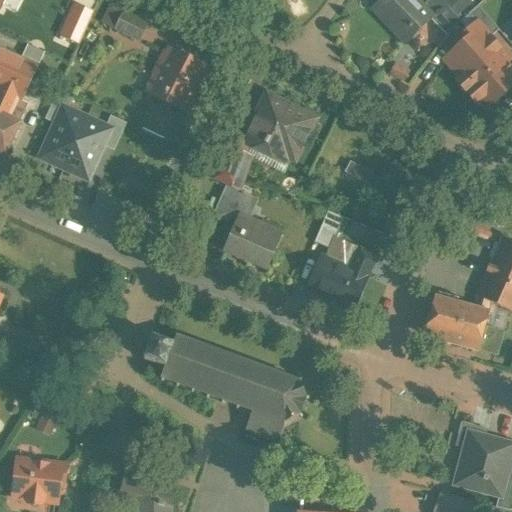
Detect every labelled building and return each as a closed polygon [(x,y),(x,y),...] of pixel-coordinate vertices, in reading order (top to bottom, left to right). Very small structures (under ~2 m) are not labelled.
[(384,0),(373,10),(405,43),(430,18),(413,0),(384,0)] [(461,21),(441,0),(435,0),(427,8),(451,33),(461,21)] [(149,24),(111,6),(103,24),(140,42),(149,24)] [(499,30),(478,6),(468,15),(477,25),(478,24),(490,38),(499,30)] [(490,38),(478,24),(477,25),(463,37),(467,42),(446,61),(487,108),(511,86),(511,72),(505,64),(509,60),(490,38)] [(0,154),(5,157),(20,123),(10,118),(19,99),(22,101),(38,66),(0,48),(0,154)] [(206,69),(171,51),(170,53),(167,51),(154,75),(158,77),(149,94),(184,111),(206,69)] [(315,120),(267,96),(266,97),(269,98),(257,122),(254,121),(243,143),(261,153),(263,149),(269,147),(294,160),(315,120)] [(61,106),(36,161),(88,184),(113,129),(61,106)] [(225,145),(214,179),(226,185),(234,189),(247,153),(225,145)] [(234,189),(226,185),(213,216),(230,223),(243,192),(234,189)] [(345,218),(328,211),(315,243),(329,249),(325,256),(326,257),(331,244),(333,245),(345,218)] [(282,235),(239,216),(224,251),(267,270),(282,235)] [(511,242),(502,238),(476,297),(477,298),(490,303),(511,312),(511,242)] [(350,270),(339,266),(340,263),(326,257),(325,256),(323,255),(308,290),(325,297),(326,295),(356,308),(368,278),(378,256),(360,248),(350,270)] [(474,309),(454,303),(456,297),(439,293),(437,298),(435,298),(424,336),(478,351),(498,356),(504,332),(485,327),(489,313),(488,313),(490,303),(477,298),(474,309)] [(298,382),(176,337),(173,347),(152,339),(144,360),(165,368),(161,378),(252,412),(246,431),(278,443),(285,423),(299,416),(301,418),(303,416),(301,414),(306,400),(308,399),(309,398),(306,397),(300,383),(302,381),(300,380),(298,382)] [(179,440),(145,429),(138,452),(173,462),(179,440)] [(511,453),(511,444),(469,433),(465,449),(467,449),(458,484),(482,490),(482,492),(499,497),(501,497),(505,480),(511,453)] [(66,467),(18,461),(13,498),(27,500),(30,504),(40,505),(44,502),(57,503),(59,486),(63,486),(66,467)] [(177,484),(127,469),(121,491),(137,496),(171,506),(177,484)] [(511,509),(511,481),(505,480),(501,497),(499,497),(496,508),(511,511),(511,509)] [(473,511),(476,502),(441,493),(433,511),(473,511)] [(170,511),(171,506),(137,496),(136,511),(170,511)]
